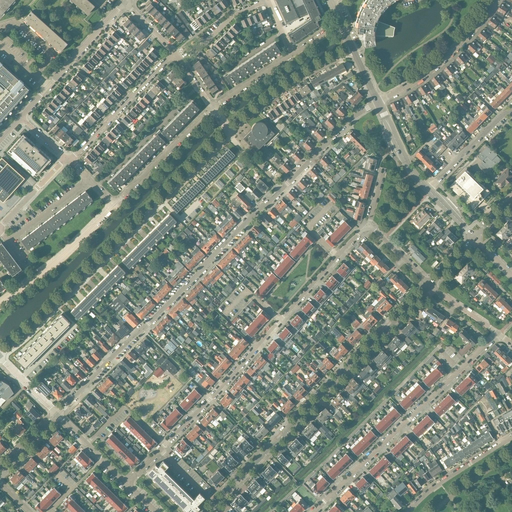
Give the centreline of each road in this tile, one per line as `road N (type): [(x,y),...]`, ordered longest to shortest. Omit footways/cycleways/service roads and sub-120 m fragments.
road 1 (residential): [(56,414),(329,137),(377,102)]
road 2 (residential): [(127,483),(368,224)]
road 3 (residential): [(0,355),(229,133)]
road 4 (unclassified): [(206,511),(429,285)]
road 5 (residential): [(316,511),(497,333)]
road 6 (residential): [(377,102),(442,62),(494,0)]
road 7 (residential): [(114,204),(0,304)]
road 8 (residential): [(229,133),(280,90),(353,50)]
road 9 (residential): [(173,52),(67,158)]
road 10 (residential): [(210,108),(114,204)]
road 11 (residential): [(408,511),(511,436)]
